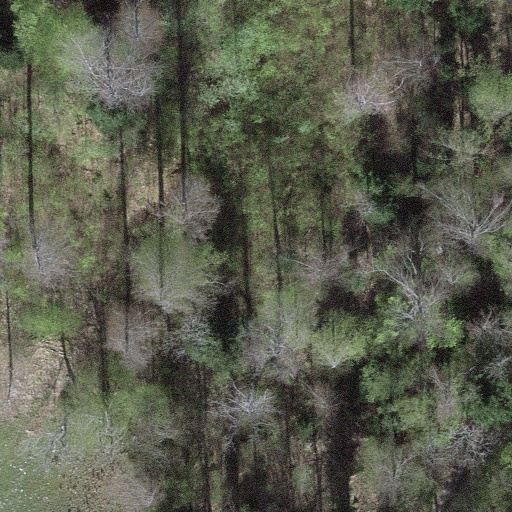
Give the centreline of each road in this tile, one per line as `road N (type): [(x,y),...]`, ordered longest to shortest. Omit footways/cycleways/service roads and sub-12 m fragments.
road 1 (track): [(0,422),(123,222)]
road 2 (track): [(511,366),(427,511)]
